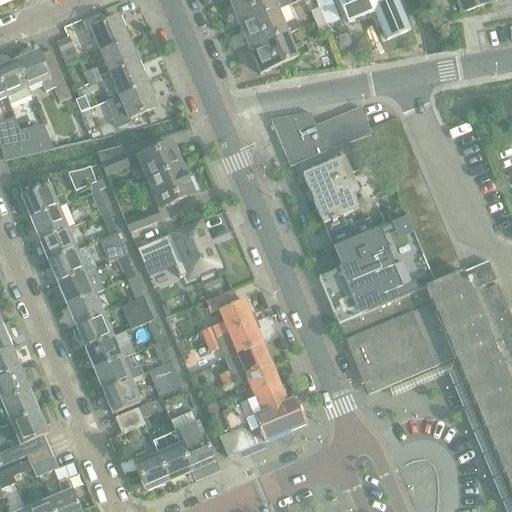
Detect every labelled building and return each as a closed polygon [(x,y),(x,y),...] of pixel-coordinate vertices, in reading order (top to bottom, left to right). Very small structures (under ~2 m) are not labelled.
[(278,0),(273,2),(271,0),(235,0),(229,2),(240,27),(276,12),(290,6),(286,0),(278,0)] [(323,20),(326,26),(340,20),(331,0),(315,0),(319,9),(323,20)] [(386,41),(407,32),(393,0),(338,0),(349,23),(374,12),(386,41)] [(457,0),(463,14),(492,4),(490,0),(457,0)] [(310,13),(315,24),(323,21),(318,9),(310,13)] [(282,27),(276,12),(240,27),(250,51),(286,35),(286,36),(299,30),(296,21),(282,27)] [(101,15),(83,22),(87,32),(91,30),(101,53),(128,42),(118,19),(105,25),(101,15)] [(328,31),(323,21),(315,24),(319,35),(328,31)] [(293,51),(286,36),(286,35),(250,51),(260,75),(310,54),(306,45),(293,51)] [(64,62),(77,56),(69,39),(56,44),(64,62)] [(128,42),(101,53),(110,76),(137,64),(128,42)] [(38,53),(16,63),(28,90),(41,85),(45,93),(53,90),(59,106),(71,101),(51,52),(40,57),(38,53)] [(28,90),(16,63),(0,69),(0,84),(6,99),(9,107),(31,97),(28,90)] [(137,64),(110,76),(120,98),(143,88),(146,87),(143,79),(137,64)] [(97,70),(85,75),(90,88),(102,83),(97,70)] [(120,98),(106,104),(117,130),(131,125),(130,121),(146,114),(156,110),(146,87),(143,88),(120,98)] [(85,98),(75,102),(80,113),(90,109),(85,98)] [(360,109),(349,114),(360,140),(372,136),(370,131),(360,109)] [(309,112),(268,119),(289,168),(297,165),(326,152),(322,143),(315,127),(316,127),(309,112)] [(130,121),(131,125),(134,130),(151,125),(146,114),(130,121)] [(349,114),(338,118),(349,145),(360,140),(349,114)] [(338,118),(326,123),(338,149),(349,145),(338,118)] [(398,119),(370,131),(372,136),(375,143),(402,130),(398,119)] [(316,127),(315,127),(322,143),(326,152),(327,154),(338,149),(326,123),(316,127)] [(98,125),(86,130),(91,141),(102,137),(98,125)] [(43,126),(27,130),(33,155),(54,151),(43,126)] [(0,147),(3,162),(33,155),(27,130),(0,136),(0,147)] [(402,130),(375,143),(377,148),(379,154),(407,141),(402,130)] [(326,152),(297,165),(302,177),(322,226),(332,250),(375,233),(369,220),(347,229),(342,218),(358,211),(353,199),(359,197),(351,176),(358,173),(361,166),(357,157),(377,148),(375,143),(372,136),(360,140),(349,145),(338,149),(327,154),(326,152)] [(407,141),(379,154),(384,165),(412,152),(407,141)] [(138,159),(147,182),(180,168),(171,145),(138,159)] [(120,147),(96,153),(106,177),(128,168),(120,147)] [(412,152),(384,165),(388,176),(416,163),(412,152)] [(416,163),(388,176),(393,187),(421,174),(416,163)] [(192,196),(180,168),(147,182),(159,210),(192,196)] [(68,176),(75,192),(95,184),(89,169),(82,172),(68,176)] [(421,174),(393,187),(398,198),(426,185),(421,174)] [(18,186),(23,198),(20,199),(30,221),(57,209),(65,207),(66,206),(62,197),(54,201),(45,179),(18,186)] [(102,181),(95,184),(96,187),(98,192),(106,189),(102,181)] [(426,185),(398,198),(402,209),(430,197),(426,185)] [(107,214),(98,192),(91,196),(100,217),(107,214)] [(430,197),(402,209),(406,219),(407,220),(435,208),(430,197)] [(39,243),(67,231),(74,228),(65,207),(57,209),(30,221),(39,243)] [(435,208),(407,220),(407,221),(412,231),(440,219),(435,208)] [(155,209),(143,214),(124,222),(129,235),(160,222),(155,209)] [(100,217),(109,238),(116,235),(107,214),(100,217)] [(340,270),(318,279),(338,327),(407,298),(435,286),(431,275),(426,264),(421,253),(417,244),(416,242),(412,231),(407,221),(407,220),(406,219),(375,233),(332,250),(337,262),(340,270)] [(440,219),(412,231),(416,242),(444,230),(440,219)] [(136,251),(139,257),(143,266),(164,257),(169,269),(174,267),(180,280),(187,277),(189,280),(199,275),(200,279),(216,272),(214,269),(218,267),(199,224),(164,239),(136,251)] [(444,230),(416,242),(417,244),(421,253),(449,241),(444,230)] [(39,243),(48,264),(76,253),(67,231),(39,243)] [(109,264),(117,260),(125,257),(116,235),(109,238),(100,242),(109,264)] [(449,241),(421,253),(426,264),(453,252),(449,241)] [(453,252),(426,264),(431,275),(458,263),(453,252)] [(48,264),(57,286),(85,274),(76,253),(48,264)] [(126,282),(135,279),(125,257),(117,260),(126,282)] [(458,263),(431,275),(435,286),(463,274),(458,263)] [(435,286),(407,298),(338,327),(368,398),(455,361),(511,497),(511,320),(488,264),(463,274),(435,286)] [(57,286),(66,307),(94,296),(85,274),(57,286)] [(135,279),(126,282),(136,303),(144,300),(135,279)] [(211,329),(201,333),(206,344),(216,340),(253,324),(244,302),(239,304),(234,291),(205,303),(211,316),(218,313),(223,325),(212,329),(211,329)] [(66,307),(75,329),(103,317),(94,296),(66,307)] [(144,300),(136,303),(123,309),(132,330),(147,324),(153,322),(144,300)] [(167,306),(161,308),(166,319),(171,316),(167,306)] [(75,329),(84,350),(112,339),(103,317),(75,329)] [(169,359),(153,322),(147,324),(163,362),(169,359)] [(220,350),(225,361),(262,345),(253,324),(216,340),(220,350)] [(0,353),(11,349),(1,327),(0,327),(0,353)] [(84,350),(93,372),(127,358),(127,359),(135,355),(125,333),(112,339),(84,350)] [(220,350),(216,340),(206,344),(210,354),(220,350)] [(230,373),(220,377),(224,388),(246,378),(271,368),(262,345),(225,361),(230,373)] [(0,378),(20,370),(11,349),(0,353),(0,378)] [(93,372),(102,394),(130,382),(143,377),(139,367),(132,370),(127,359),(127,358),(93,372)] [(149,374),(160,400),(182,391),(171,365),(149,374)] [(255,399),(238,407),(246,427),(255,424),(263,443),(263,444),(306,427),(295,401),(287,404),(271,368),(246,378),(255,399)] [(0,404),(3,403),(29,392),(20,370),(0,378),(0,404)] [(139,404),(130,382),(102,394),(111,416),(139,404)] [(3,403),(12,425),(38,414),(29,392),(3,403)] [(173,434),(173,435),(174,434),(191,475),(214,465),(202,438),(197,426),(194,427),(189,413),(192,412),(186,396),(162,406),(165,412),(174,434),(173,434)] [(142,421),(165,412),(162,406),(160,400),(138,409),(142,421)] [(223,413),(210,418),(219,439),(227,458),(263,443),(255,424),(246,427),(238,407),(223,413)] [(142,421),(138,409),(115,419),(122,436),(144,427),(142,421)] [(19,461),(26,458),(48,449),(43,438),(47,436),(38,414),(12,425),(21,446),(14,449),(19,461)] [(152,443),(153,446),(168,484),(191,475),(174,434),(173,435),(152,443)] [(146,493),(168,484),(153,446),(143,450),(145,455),(132,460),(146,493)] [(26,458),(28,462),(31,469),(53,459),(48,449),(26,458)] [(57,471),(53,459),(31,469),(31,470),(35,480),(57,471)] [(7,471),(11,479),(31,470),(31,469),(28,462),(7,471)] [(62,495),(48,502),(52,511),(79,511),(66,481),(57,485),(62,495)] [(52,511),(48,502),(25,511),(52,511)]
